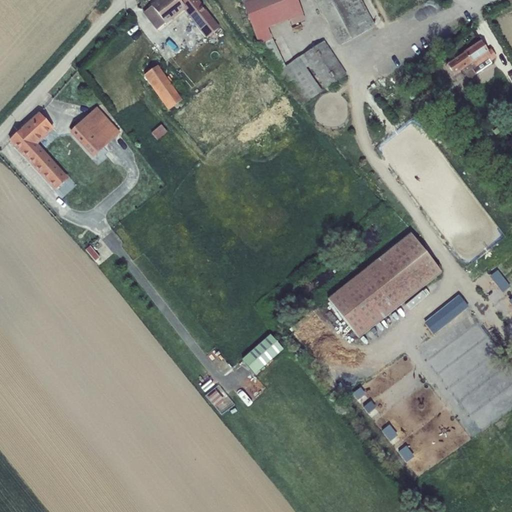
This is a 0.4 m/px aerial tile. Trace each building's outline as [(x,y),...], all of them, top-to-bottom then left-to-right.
[(174,0),(173,0),(155,14),(147,21),(158,36),(167,30),(188,14),(213,45),(195,60),(183,46),(172,55),(184,69),(202,91),(242,59),(223,36),(192,0),(178,0),(176,2),(174,0)] [(259,36),(258,37),(268,60),(271,67),(315,111),(343,82),(315,55),(303,67),(287,52),(273,39),(293,30),(295,37),(311,31),(305,17),(298,0),(243,0),(249,13),(259,36)] [(319,0),(325,5),(351,33),(381,1),(380,0),(319,0)] [(347,77),(365,59),(337,32),(319,51),(347,77)] [(478,47),(453,66),(465,85),(492,66),(478,47)] [(511,90),(511,69),(511,68),(502,73),(511,90)] [(170,73),(192,101),(195,98),(172,71),(170,73)] [(163,79),(187,106),(192,101),(170,73),(163,79)] [(151,89),(174,116),(187,106),(163,79),(151,89)] [(67,104),(54,114),(64,127),(77,116),(67,104)] [(124,129),(136,144),(156,128),(144,112),(124,129)] [(43,124),(14,148),(54,198),(65,189),(36,152),(54,138),(43,124)] [(161,125),(151,133),(157,140),(167,132),(161,125)] [(108,157),(87,130),(74,140),(95,167),(108,157)] [(411,239),(326,300),(355,341),(440,280),(411,239)] [(270,335),(239,358),(251,375),(283,352),(270,335)]
